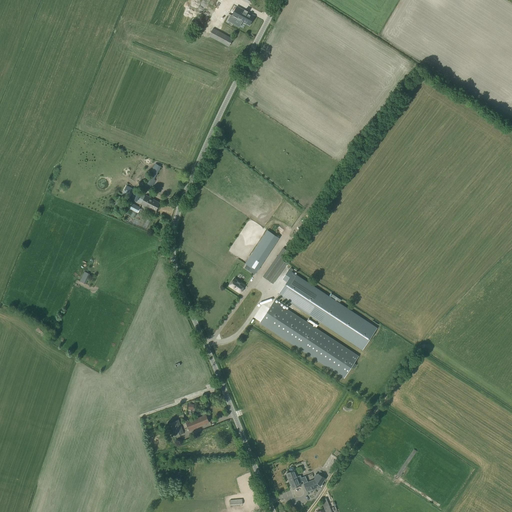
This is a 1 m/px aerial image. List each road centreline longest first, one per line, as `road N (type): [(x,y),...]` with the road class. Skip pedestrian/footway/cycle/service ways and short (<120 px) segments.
road 1 (tertiary): [(272,511),(173,279),(170,243),(280,0)]
road 2 (track): [(0,412),(79,435),(222,386)]
